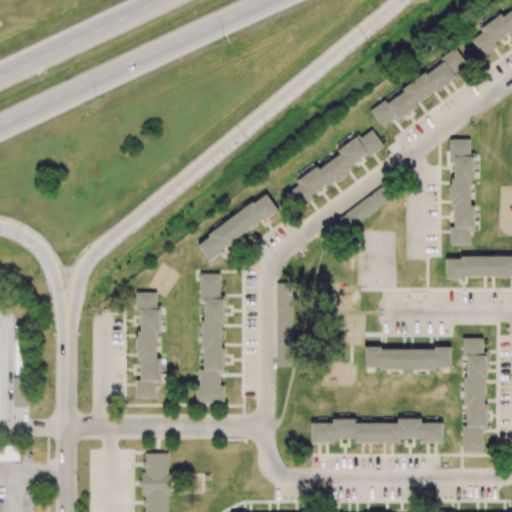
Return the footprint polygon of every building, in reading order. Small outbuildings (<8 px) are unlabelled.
[(481,57),(499,46),(495,39),(511,28),(511,8),(478,28),(481,33),(471,39),(481,57)] [(371,111),(382,127),(393,119),(394,120),(458,76),(455,71),(465,64),(454,48),(441,57),(443,61),(371,111)] [(384,153),(374,130),(336,148),(340,157),(294,179),(297,187),(289,191),(297,208),(314,200),(309,188),(384,153)] [(472,139),(449,139),(449,157),(452,157),(452,227),(449,227),(449,245),(469,245),(469,232),(474,232),(474,206),(470,206),(470,181),(471,181),(472,139)] [(196,243),(208,260),(278,211),(266,193),(196,243)] [(511,277),(511,256),(445,257),(445,278),(511,277)] [(223,403),(223,386),(219,386),(219,374),(221,374),(223,274),(199,273),(199,301),(202,301),(201,355),(198,355),(197,403),(223,403)] [(275,367),(292,367),(292,283),(276,283),(275,367)] [(135,398),(155,398),(155,385),(160,385),(160,357),(156,357),(156,332),(160,332),(160,305),(156,305),(156,293),(135,292),(135,311),(138,311),(138,380),(135,380),(135,398)] [(14,369),(23,369),(24,333),(15,333),(14,369)] [(13,407),(29,406),(29,378),(13,378),(13,407)]
